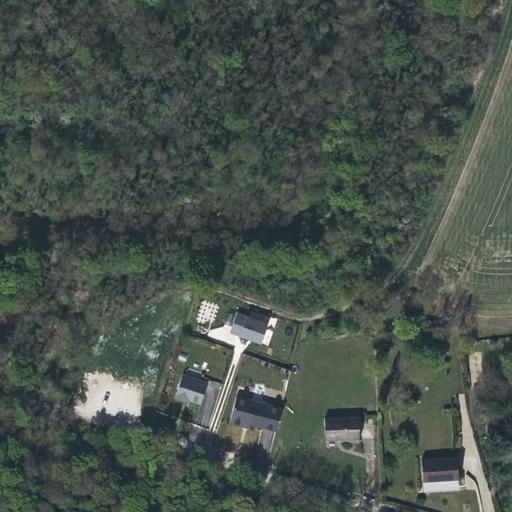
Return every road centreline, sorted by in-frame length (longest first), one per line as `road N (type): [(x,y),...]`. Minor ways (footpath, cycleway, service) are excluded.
road 1 (track): [(80,406),(98,341),(187,291),(295,323),(388,294)]
road 2 (track): [(504,0),(388,294)]
road 3 (track): [(278,473),(121,421),(62,420),(0,405)]
road 4 (track): [(89,416),(0,316)]
